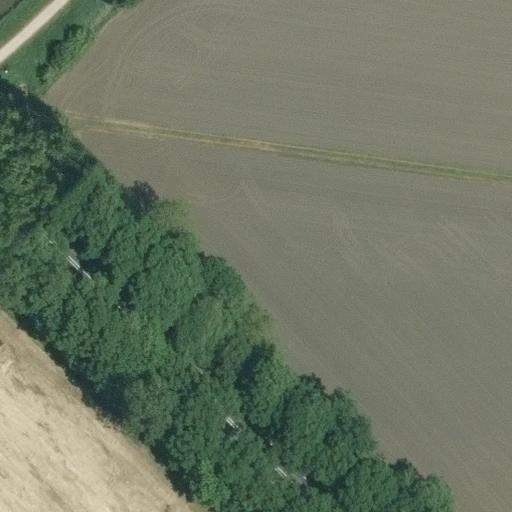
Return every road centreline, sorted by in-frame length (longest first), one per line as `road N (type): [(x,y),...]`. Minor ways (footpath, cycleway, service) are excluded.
road 1 (track): [(0,96),(64,119),(511,180)]
road 2 (primary): [(319,511),(0,190)]
